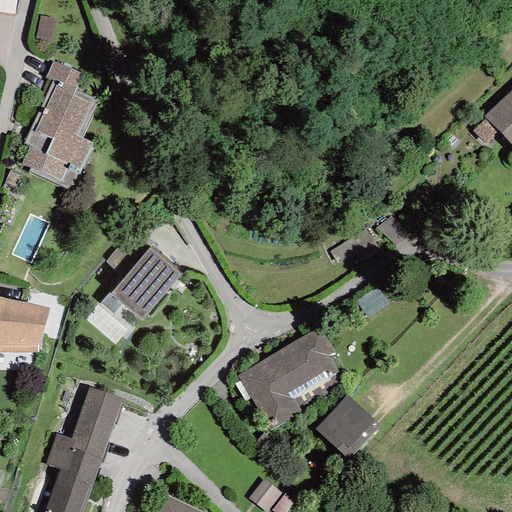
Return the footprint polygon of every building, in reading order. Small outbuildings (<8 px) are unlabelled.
[(51,41),(56,19),(40,16),(35,38),(51,41)] [(30,147),(22,164),(30,168),(28,173),(70,191),(92,143),(81,138),(98,99),(75,89),(82,74),(53,62),(45,78),(52,81),(23,144),(30,147)] [(511,89),(484,116),(486,118),(497,130),(511,145),(511,89)] [(472,131),(485,143),(497,130),(486,118),(472,131)] [(124,277),(110,294),(121,304),(141,321),(184,272),(152,245),(136,261),(124,277)] [(118,247),(106,262),(124,277),(136,261),(118,247)] [(99,303),(113,314),(121,304),(110,294),(108,293),(99,303)] [(0,352),(37,352),(37,345),(40,345),(43,325),(44,325),(48,309),(0,297),(0,352)] [(320,328),(237,376),(269,432),(344,388),(336,374),(339,372),(329,356),(335,353),(320,328)] [(102,458),(122,399),(88,387),(70,439),(67,447),(102,458)] [(347,396),(315,429),(347,460),(379,426),(347,396)] [(44,511),(83,511),(102,458),(67,447),(70,439),(56,434),(46,463),(59,468),(44,511)] [(266,511),(281,494),(264,480),(248,499),(264,511),(266,511)] [(153,511),(200,511),(162,494),(153,511)] [(272,511),(285,511),(294,502),(283,494),(270,510),(272,511)]
